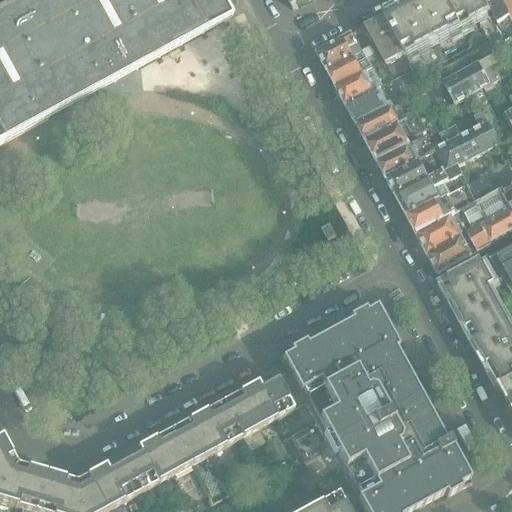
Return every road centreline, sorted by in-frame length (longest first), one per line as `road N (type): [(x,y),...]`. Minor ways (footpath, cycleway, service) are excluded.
road 1 (residential): [(0,381),(34,444),(75,452),(247,358),(274,330),(396,262)]
road 2 (residential): [(396,262),(280,46)]
road 3 (residential): [(511,472),(396,262)]
